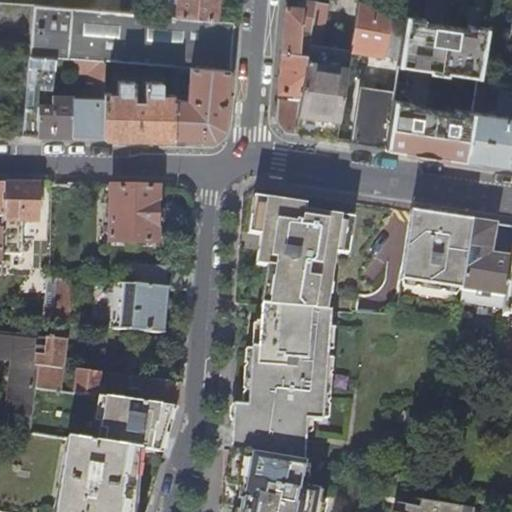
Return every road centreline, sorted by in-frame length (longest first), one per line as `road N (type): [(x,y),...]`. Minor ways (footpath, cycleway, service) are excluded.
road 1 (residential): [(169,511),(196,413),(207,168)]
road 2 (residential): [(511,197),(251,160)]
road 3 (residential): [(207,168),(0,164)]
road 4 (residential): [(263,0),(251,160)]
